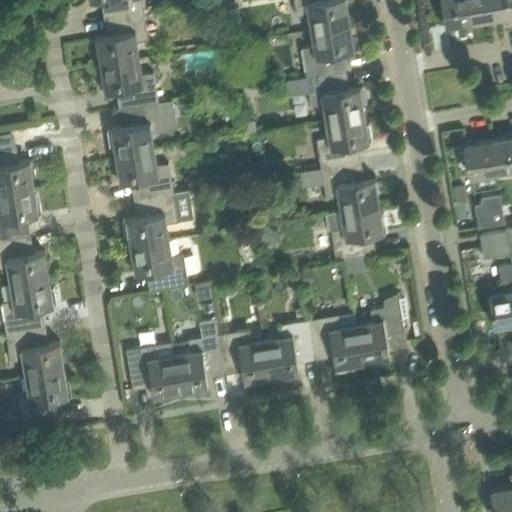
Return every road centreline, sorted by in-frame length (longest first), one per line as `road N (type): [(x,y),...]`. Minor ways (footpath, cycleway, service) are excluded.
road 1 (residential): [(124,480),(60,84)]
road 2 (residential): [(124,480),(438,428)]
road 3 (residential): [(458,363),(416,122)]
